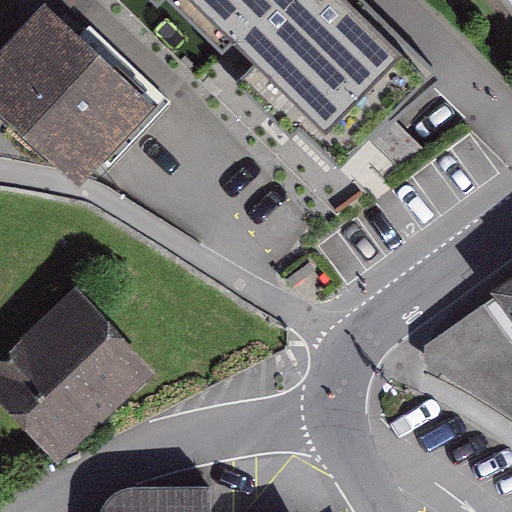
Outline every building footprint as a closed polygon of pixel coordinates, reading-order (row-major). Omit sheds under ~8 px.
[(212,0),(360,165),(461,76),(393,0),(212,0)] [(192,112),(95,21),(26,95),(123,185),(192,112)] [(511,255),(408,328),(511,400),(511,255)] [(75,296),(0,366),(0,377),(62,442),(142,365),(75,296)] [(205,511),(206,480),(102,480),(102,511),(205,511)]
